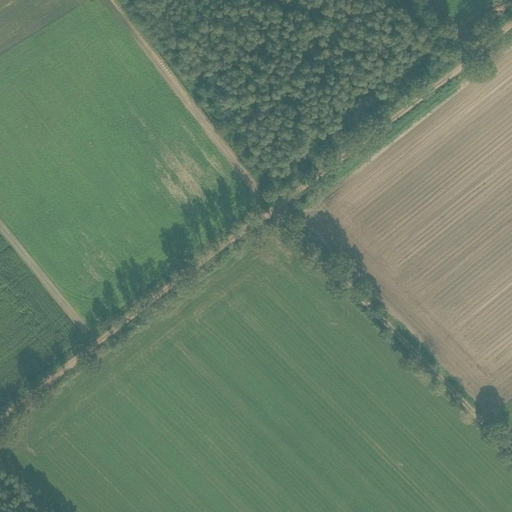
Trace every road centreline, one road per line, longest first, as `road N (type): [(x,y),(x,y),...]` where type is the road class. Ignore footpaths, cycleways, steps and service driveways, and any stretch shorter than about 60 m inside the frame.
road 1 (track): [(511,24),(0,418)]
road 2 (track): [(511,451),(273,209)]
